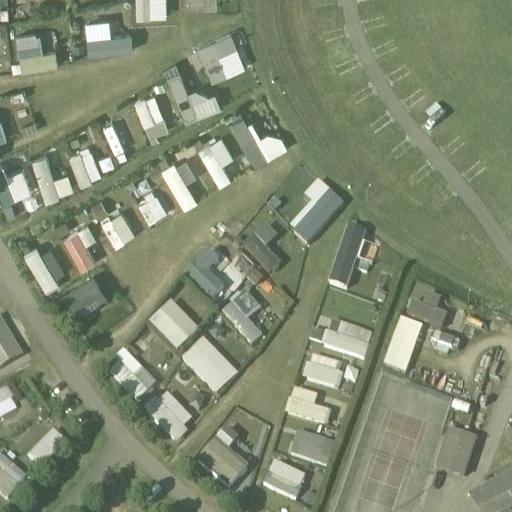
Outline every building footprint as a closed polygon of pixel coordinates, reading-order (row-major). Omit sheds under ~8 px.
[(137,0),(138,19),(152,19),(151,0),(137,0)] [(188,0),(188,9),(204,9),(204,0),(188,0)] [(16,37),(18,51),(38,48),(35,34),(16,37)] [(125,49),(123,34),(85,39),(86,53),(125,49)] [(204,62),(212,82),(227,76),(218,56),(237,48),(232,34),(196,48),(202,63),(204,62)] [(18,51),(21,66),(57,60),(54,45),(38,48),(18,51)] [(183,71),(167,77),(186,122),(222,108),(217,95),(196,103),(183,71)] [(150,140),(170,132),(155,93),(135,100),(150,140)] [(243,118),(232,125),(256,166),(267,160),(243,118)] [(198,152),(219,188),(230,181),(209,145),(198,152)] [(0,196),(8,217),(42,205),(24,157),(0,165),(0,196)] [(47,157),(32,161),(46,204),(60,199),(47,157)] [(199,200),(177,162),(163,170),(185,209),(199,200)] [(326,196),(296,234),(308,243),(337,205),(326,196)] [(113,245),(134,238),(124,212),(104,220),(113,245)] [(272,249),(281,240),(267,225),(243,247),(271,276),(285,263),(272,249)] [(367,235),(348,229),(328,287),(348,293),(367,235)] [(64,239),(82,271),(96,263),(78,231),(64,239)] [(25,257),(46,292),(59,284),(37,249),(25,257)] [(209,275),(221,262),(207,250),(184,276),(214,302),(226,289),(209,275)] [(70,324),(109,299),(94,276),(55,301),(70,324)] [(439,313),(443,301),(421,293),(412,319),(443,330),(448,316),(439,313)] [(149,326),(177,355),(199,334),(171,305),(149,326)] [(232,307),(222,316),(251,350),(262,340),(232,307)] [(365,361),(374,334),(332,320),(322,347),(365,361)] [(406,376),(423,329),(401,321),(384,368),(406,376)] [(0,371),(22,358),(0,322),(0,371)] [(239,377),(204,341),(182,363),(216,399),(239,377)] [(342,391),(343,384),(355,387),(359,370),(311,357),(304,381),(342,391)] [(138,405),(147,396),(131,379),(139,371),(126,358),(109,375),(138,405)] [(256,418),(273,426),(296,376),(278,368),(256,418)] [(147,396),(155,388),(139,371),(131,379),(147,396)] [(7,392),(0,396),(0,409),(13,402),(7,392)] [(146,414),(175,445),(184,436),(156,406),(146,414)] [(291,407),(288,418),(324,429),(328,418),(291,407)] [(53,430),(28,460),(41,471),(66,441),(53,430)] [(197,465),(230,492),(249,470),(238,460),(237,461),(228,454),(239,441),(226,430),(197,465)] [(476,441),(449,432),(437,469),(464,478),(476,441)] [(298,436),(291,460),(327,470),(334,446),(298,436)] [(0,494),(7,501),(26,480),(0,455),(0,494)] [(269,477),(263,490),(297,505),(302,493),(269,477)] [(511,511),(511,477),(471,499),(477,511),(511,511)]
